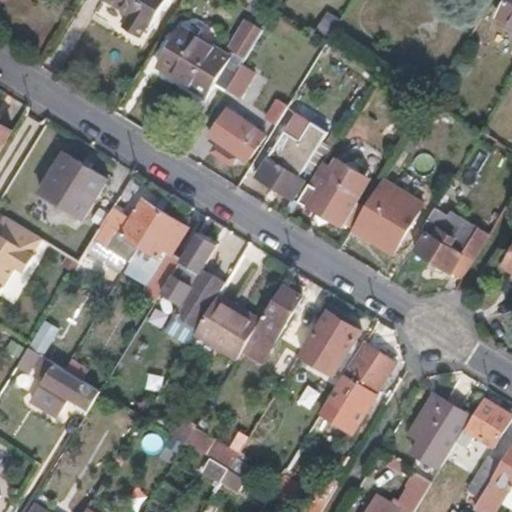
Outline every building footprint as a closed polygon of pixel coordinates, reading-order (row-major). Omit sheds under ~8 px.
[(104,0),(129,15),(123,26),(143,38),(148,27),(150,29),(167,0),(104,0)] [(511,0),(508,0),(498,16),(511,24),(511,0)] [(245,60),(262,30),(244,19),(226,49),(245,60)] [(239,69),(243,62),(183,26),(158,65),(207,96),(216,81),(227,88),(239,69)] [(239,69),(227,88),(239,96),(251,76),(239,69)] [(277,124),(288,106),(278,100),(268,118),(277,124)] [(222,144),(234,152),(247,161),(267,134),(229,107),(210,135),(222,144)] [(494,124),(504,130),(511,134),(511,110),(511,112),(504,108),(494,124)] [(489,121),(483,131),(497,140),(504,130),(494,124),(489,121)] [(0,150),(12,130),(0,122),(0,150)] [(286,131),(257,175),(295,199),(306,181),(300,176),(327,133),(312,123),(300,140),(286,131)] [(230,159),(234,152),(222,144),(217,150),(230,159)] [(109,180),(66,155),(43,192),(85,218),(109,180)] [(328,155),(300,201),(343,227),(344,225),(358,202),(372,180),(328,155)] [(395,253),(426,203),(384,178),(366,208),(354,229),(395,253)] [(94,241),(130,263),(132,260),(162,211),(141,198),(133,210),(127,206),(112,229),(104,224),(100,232),(95,238),(94,241)] [(366,208),(358,202),(344,225),(353,230),(354,229),(366,208)] [(423,229),(435,209),(426,203),(395,253),(405,259),(423,229)] [(417,250),(463,277),(489,234),(451,211),(449,214),(437,207),(435,209),(423,229),(428,231),(417,250)] [(162,211),(130,263),(123,274),(146,288),(142,293),(157,302),(162,293),(183,260),(173,253),(177,252),(191,228),(162,211)] [(39,239),(2,216),(0,219),(0,288),(13,267),(21,272),(32,256),(29,254),(39,239)] [(62,250),(81,261),(94,241),(95,238),(100,232),(87,224),(81,235),(74,231),(62,250)] [(176,315),(198,328),(214,302),(218,296),(225,284),(203,271),(219,245),(199,234),(183,260),(162,293),(182,305),(176,315)] [(304,297),(285,285),(261,323),(244,352),(263,363),(304,297)] [(237,317),(242,310),(218,296),(214,302),(237,317)] [(194,335),(238,361),(244,352),(261,323),(242,310),(237,317),(214,302),(198,328),(194,335)] [(334,379),(363,331),(329,310),(299,358),(334,379)] [(366,343),(322,414),(354,433),(397,363),(366,343)] [(29,374),(42,355),(29,348),(17,367),(29,374)] [(65,369),(81,379),(86,371),(69,361),(65,369)] [(86,417),(101,392),(81,379),(65,369),(58,365),(34,404),(60,420),(73,400),(79,404),(76,410),(86,417)] [(101,392),(133,411),(139,400),(108,382),(101,392)] [(449,456),(473,417),(465,412),(437,396),(430,407),(428,406),(411,433),(422,439),(415,450),(442,467),(449,456)] [(511,415),(487,400),(469,430),(495,447),(511,420),(511,415)] [(173,436),(187,444),(193,434),(197,428),(183,419),(173,436)] [(207,457),(229,470),(236,460),(193,434),(187,444),(207,457)] [(482,500),(476,509),(481,511),(498,511),(503,505),(511,489),(511,451),(504,465),(482,500)] [(469,491),(482,500),(504,465),(490,456),(469,491)] [(200,470),(222,483),(229,470),(207,457),(200,470)] [(239,493),(246,481),(229,470),(222,483),(239,493)] [(368,511),(413,511),(432,482),(414,471),(404,487),(406,487),(397,503),(392,500),(391,503),(378,496),(368,511)] [(511,489),(503,505),(511,510),(511,489)] [(86,511),(88,509),(93,501),(80,493),(70,510),(72,511),(86,511)] [(278,511),(284,504),(272,497),(262,511),(278,511)]
